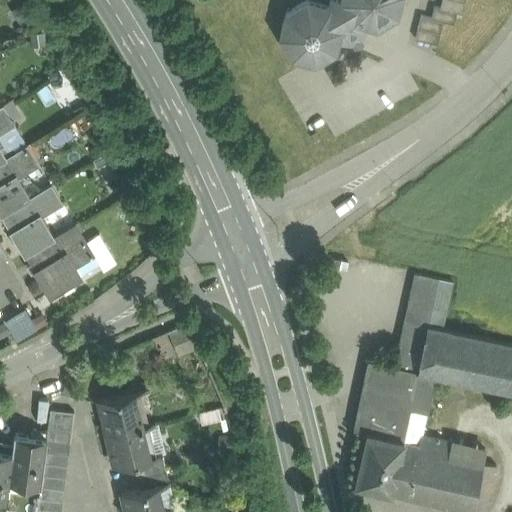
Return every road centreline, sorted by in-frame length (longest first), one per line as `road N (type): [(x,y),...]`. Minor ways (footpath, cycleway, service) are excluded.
road 1 (unclassified): [(511,57),(421,142),(241,251)]
road 2 (tertiary): [(241,251),(167,85),(117,0)]
road 3 (tertiary): [(0,376),(241,251)]
road 4 (tertiary): [(314,511),(241,251)]
